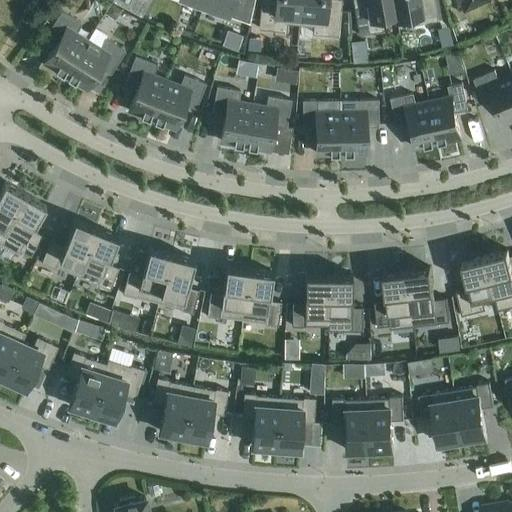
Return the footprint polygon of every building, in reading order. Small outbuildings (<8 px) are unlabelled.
[(114,0),(113,2),(140,16),(149,0),(114,0)] [(204,0),(202,5),(225,14),(225,15),(249,24),(253,0),(204,0)] [(284,23),(298,24),(300,0),(260,0),(258,29),(284,31),(284,23)] [(300,0),(298,24),(312,25),(312,34),(337,36),(340,9),(326,8),(326,0),(300,0)] [(396,20),(392,0),(365,0),(367,6),(353,8),(358,34),(381,30),(380,22),(396,20)] [(392,0),(396,20),(412,17),(413,25),(437,21),(432,0),(392,0)] [(488,0),(455,0),(456,1),(457,1),(463,12),(488,0)] [(80,23),(61,11),(46,34),(57,41),(43,63),(64,76),(87,40),(74,32),(80,23)] [(87,40),(64,76),(85,89),(99,67),(110,74),(124,51),(105,38),(99,47),(87,40)] [(364,40),(350,41),(352,63),(367,61),(364,40)] [(156,64),(135,56),(125,81),(137,86),(128,110),(151,119),(166,80),(153,74),(156,64)] [(511,73),(499,79),(495,70),(474,79),(484,104),(496,98),(506,123),(511,120),(511,73)] [(188,88),(166,80),(151,119),(173,128),(183,104),(195,108),(205,83),(191,78),(188,88)] [(451,95),(428,100),(436,142),(460,137),(455,111),(467,109),(462,82),(448,85),(451,95)] [(239,91),(216,87),(212,113),(224,115),(220,141),(244,145),(251,103),(237,101),(239,91)] [(403,95),(389,98),(395,124),(407,122),(413,147),(436,142),(428,100),(405,105),(403,95)] [(265,106),(251,103),(244,145),(268,150),(272,124),(285,126),(290,99),(267,96),(265,106)] [(339,100),(340,110),(340,153),(365,153),(364,126),(377,126),(377,99),(363,99),(339,100)] [(302,100),(303,127),(315,127),(316,153),(340,153),(340,110),(339,100),(316,100),(302,100)] [(0,235),(24,193),(4,181),(0,187),(0,235)] [(30,256),(42,236),(31,229),(45,205),(24,193),(0,235),(0,243),(17,254),(19,250),(30,256)] [(76,275),(96,227),(74,218),(63,245),(50,239),(41,262),(54,268),(55,266),(76,275)] [(109,290),(118,268),(107,263),(118,236),(96,227),(76,275),(98,284),(97,285),(109,290)] [(157,303),(171,253),(148,247),(141,274),(128,271),(121,294),(136,298),(136,297),(157,303)] [(511,266),(508,250),(485,255),(499,310),(511,306),(511,266)] [(192,313),(198,290),(186,287),(194,259),(171,253),(157,303),(180,309),(180,310),(192,313)] [(469,289),(456,292),(462,315),(486,309),(483,299),(494,296),(498,310),(499,310),(485,255),(462,261),(469,289)] [(242,320),(249,269),(225,266),(221,294),(209,292),(206,316),(218,318),(219,316),(242,320)] [(430,267),(407,270),(413,326),(449,321),(447,298),(434,299),(430,267)] [(277,326),(280,302),(268,300),(272,272),(249,269),(242,320),(265,323),(265,324),(277,326)] [(387,301),(374,302),(377,326),(389,325),(390,328),(413,326),(407,270),(383,273),(387,301)] [(291,303),(291,326),(304,326),(304,325),(326,326),(326,330),(327,330),(328,274),(304,274),(304,303),(291,303)] [(328,274),(327,330),(363,331),(364,307),(351,307),(351,274),(328,274)] [(0,297),(8,301),(13,288),(2,283),(0,286),(0,297)] [(105,322),(110,311),(100,307),(96,318),(105,322)] [(112,309),(108,322),(117,325),(121,312),(112,309)] [(71,331),(76,320),(65,315),(59,326),(71,331)] [(20,341),(24,333),(3,323),(4,322),(0,320),(0,378),(3,379),(20,341)] [(85,334),(89,323),(78,320),(75,331),(85,334)] [(25,389),(37,363),(48,368),(58,346),(46,341),(42,351),(20,341),(3,379),(25,389)] [(361,342),(361,358),(371,358),(371,342),(361,342)] [(157,349),(154,367),(168,370),(171,352),(157,349)] [(91,413),(108,359),(107,359),(105,364),(84,357),(84,356),(72,352),(65,375),(77,379),(68,406),(91,413)] [(135,397),(143,369),(129,365),(129,366),(108,359),(91,413),(114,420),(122,393),(135,397)] [(323,374),(324,364),(311,363),(310,373),(323,374)] [(182,436),(192,386),(169,381),(169,380),(157,377),(152,401),(164,404),(159,432),(182,436)] [(477,385),(454,389),(463,440),(486,436),(481,408),(494,406),(490,382),(477,384),(477,385)] [(223,415),(227,391),(215,389),(215,390),(192,386),(182,436),(205,441),(211,413),(223,415)] [(454,389),(418,395),(421,408),(433,406),(439,444),(463,440),(454,389)] [(275,448),(279,397),(255,395),(255,394),(243,393),(241,417),(253,418),(251,446),(275,448)] [(390,397),(367,398),(369,450),(393,448),(392,420),(404,419),(403,395),(390,396),(390,397)] [(298,450),(301,421),(313,422),(314,398),(302,397),(302,398),(279,397),(275,448),(298,450)] [(344,398),(331,399),(332,423),(344,422),(345,451),(369,450),(367,398),(344,399),(344,398)] [(148,511),(145,498),(134,500),(133,496),(118,500),(119,504),(114,505),(116,511),(148,511)] [(483,511),(511,511),(511,503),(500,506),(499,502),(482,505),(483,511)]
